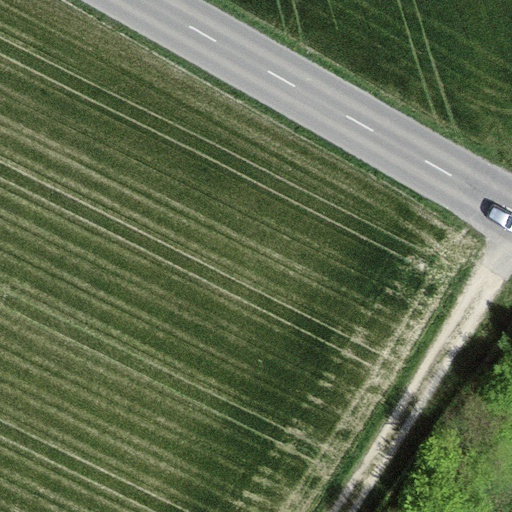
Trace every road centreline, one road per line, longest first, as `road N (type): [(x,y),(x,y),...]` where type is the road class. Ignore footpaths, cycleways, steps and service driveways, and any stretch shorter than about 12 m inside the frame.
road 1 (secondary): [(143,0),(511,210)]
road 2 (track): [(511,245),(340,511)]
